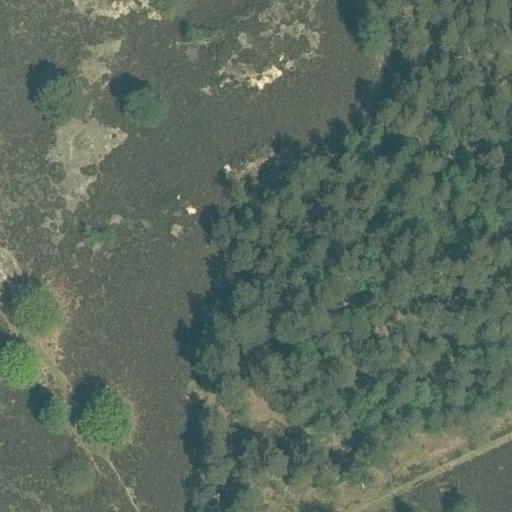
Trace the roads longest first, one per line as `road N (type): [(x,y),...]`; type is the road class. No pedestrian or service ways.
road 1 (track): [(0,283),(132,511)]
road 2 (track): [(360,511),(511,438)]
